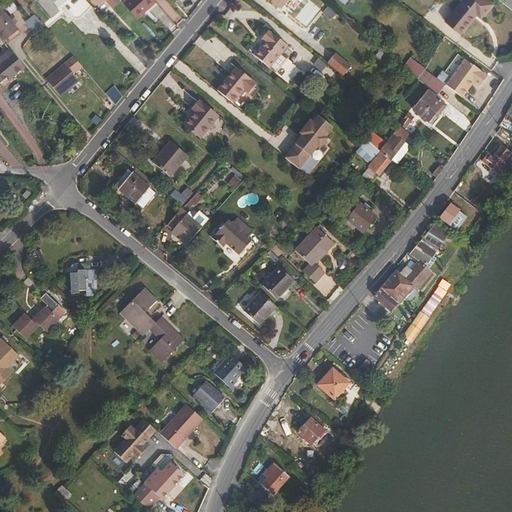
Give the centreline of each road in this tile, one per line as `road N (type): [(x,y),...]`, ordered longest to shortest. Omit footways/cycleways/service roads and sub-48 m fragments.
road 1 (secondary): [(511,89),(404,239),(285,374)]
road 2 (residential): [(61,188),(285,374)]
road 3 (residential): [(70,176),(216,0)]
road 4 (secondary): [(285,374),(243,441),(214,511)]
